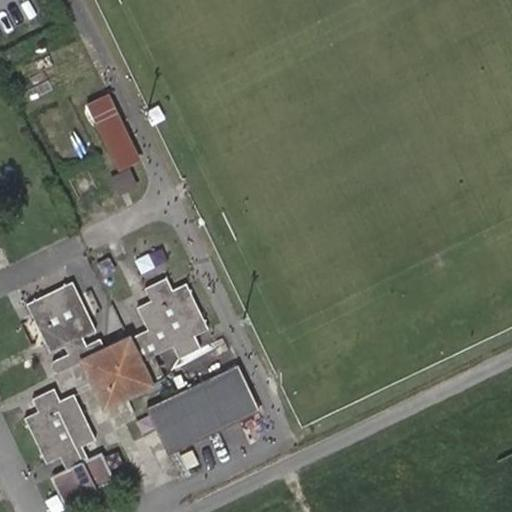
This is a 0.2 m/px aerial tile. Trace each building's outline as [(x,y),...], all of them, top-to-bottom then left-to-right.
[(81,101),(111,169),(131,159),(103,91),(81,101)] [(125,170),(112,177),(120,191),(132,185),(125,170)] [(140,283),(147,296),(164,288),(157,275),(140,283)] [(62,353),(65,362),(76,357),(99,405),(132,390),(160,376),(149,350),(168,341),(185,333),(201,324),(179,281),(164,288),(147,296),(130,304),(140,326),(117,336),(99,345),(93,336),(83,341),(79,330),(89,326),(66,281),(31,297),(22,302),(42,343),(44,347),(57,341),(62,353)] [(185,333),(168,341),(174,355),(192,347),(185,333)] [(50,370),(65,362),(62,353),(45,360),(44,361),(44,362),(44,365),(45,367),(46,369),(49,370),(50,370)] [(164,454),(257,411),(233,364),(140,406),(164,454)] [(27,393),(33,406),(55,396),(49,383),(27,393)] [(55,396),(33,406),(19,413),(42,461),(56,454),(76,444),(90,437),(70,390),(55,396)] [(76,444),(56,454),(61,464),(81,454),(76,444)] [(87,459),(100,482),(110,476),(98,453),(87,459)]
